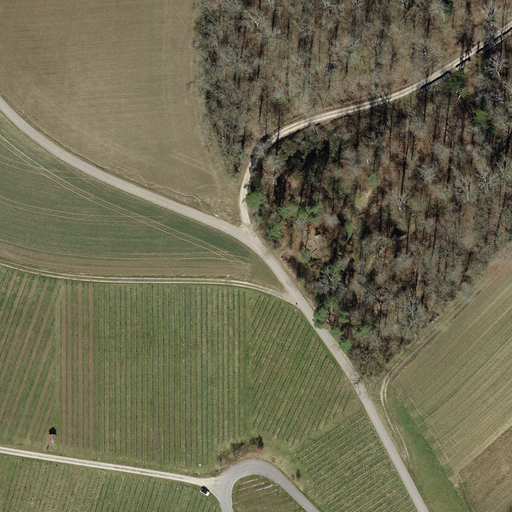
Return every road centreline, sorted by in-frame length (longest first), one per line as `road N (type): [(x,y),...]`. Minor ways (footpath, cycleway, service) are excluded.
road 1 (track): [(241,188),(256,150),(272,135),(419,85),(511,22)]
road 2 (track): [(424,511),(351,373),(253,241)]
road 3 (track): [(0,261),(63,276),(239,283),(301,301)]
road 4 (track): [(253,241),(75,161),(0,100)]
road 5 (track): [(408,481),(386,380),(511,252)]
road 6 (track): [(224,487),(0,449)]
road 7 (track): [(229,511),(229,476),(257,467),(315,511)]
